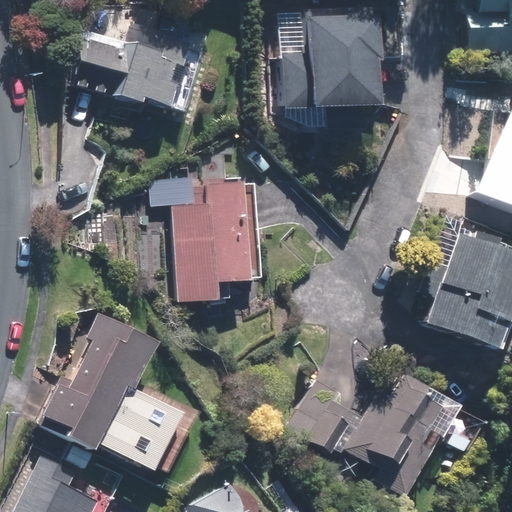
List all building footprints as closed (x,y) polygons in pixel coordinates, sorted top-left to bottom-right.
[(465,20),(466,54),(511,51),(511,0),(474,0),(475,11),(504,10),(504,18),(465,20)] [(88,39),(75,80),(167,109),(189,42),(161,33),(155,48),(123,38),(119,49),(88,39)] [(171,204),(176,300),(216,298),(215,279),(248,277),(242,180),(203,182),(204,202),(171,204)] [(511,250),(455,230),(422,321),(494,346),(511,295),(511,250)] [(40,415),(152,467),(180,408),(134,387),(156,338),(101,312),(71,378),(60,373),(40,415)] [(384,365),(342,449),(368,462),(362,473),(403,493),(451,398),(384,365)] [(328,450),(346,423),(328,411),(309,438),(328,450)] [(39,454),(12,511),(14,511),(90,511),(98,497),(68,482),(74,470),(39,454)] [(234,488),(228,482),(184,507),(186,511),(240,511),(241,511),(241,503),(238,495),(234,488)]
